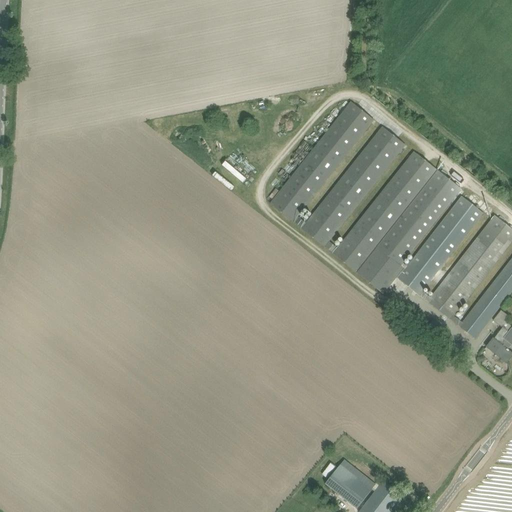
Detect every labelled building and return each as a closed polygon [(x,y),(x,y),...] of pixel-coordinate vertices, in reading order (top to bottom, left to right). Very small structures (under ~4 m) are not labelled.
[(423,292),(483,213),(466,200),(462,197),(402,273),(401,272),(404,268),(402,267),(401,266),(402,266),(462,190),(439,171),(379,247),(378,248),(378,247),(362,268),(360,266),(437,170),(415,152),(338,249),(329,241),(405,145),(383,127),(307,224),(297,216),(374,120),(352,102),(271,204),(293,222),(303,229),(302,230),(324,247),(325,247),(334,254),(334,255),(356,272),(358,273),(357,274),(383,294),(391,284),(396,278),(467,333),(475,339),(499,309),(511,291),(511,258),(506,266),(466,317),(461,323),(454,317),(455,316),(511,242),(511,240),(511,229),(495,216),(492,221),(431,299),(428,296),(423,292)] [(511,357),(511,352),(508,350),(511,345),(511,326),(505,321),(508,316),(501,311),(493,321),(503,328),(494,339),(493,338),(488,346),(501,356),(500,358),(507,363),(511,357)] [(446,346),(451,337),(432,322),(426,331),(446,346)] [(357,508),(372,488),(340,464),(325,484),(357,508)] [(390,511),(403,496),(395,490),(383,481),(359,511),(390,511)]
